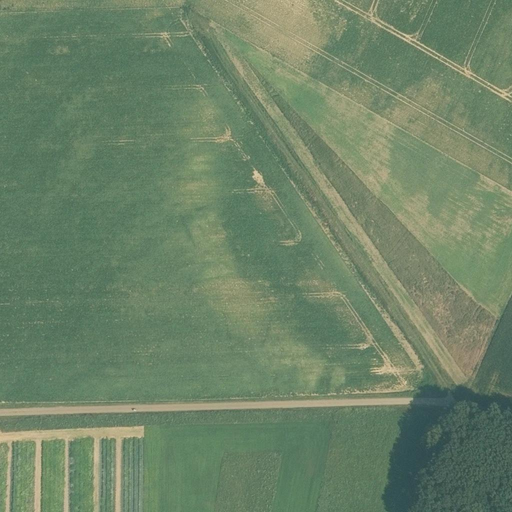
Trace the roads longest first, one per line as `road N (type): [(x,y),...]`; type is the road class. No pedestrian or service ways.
road 1 (track): [(423,511),(435,449),(456,403),(186,11)]
road 2 (unclassified): [(511,423),(452,402),(0,414)]
